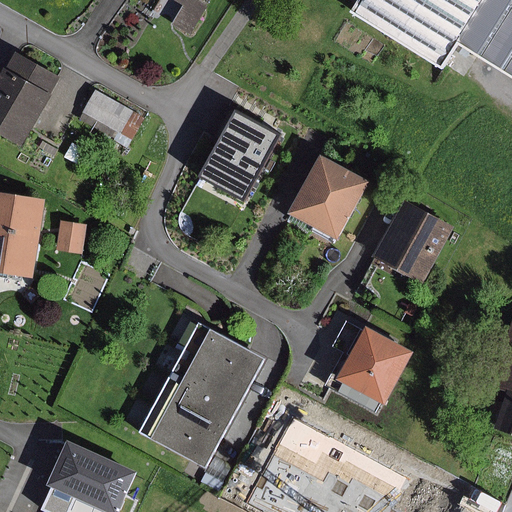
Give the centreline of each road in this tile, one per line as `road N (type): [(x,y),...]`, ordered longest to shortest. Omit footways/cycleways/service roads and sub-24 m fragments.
road 1 (residential): [(170,109),(181,139),(152,215),(163,251),(295,325)]
road 2 (residential): [(0,15),(170,109)]
road 3 (unclassified): [(255,0),(170,109)]
